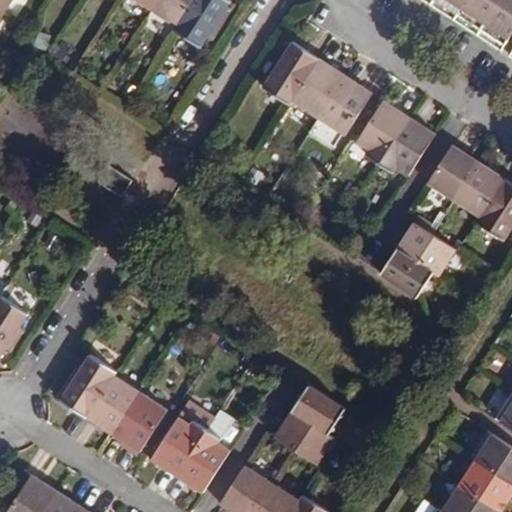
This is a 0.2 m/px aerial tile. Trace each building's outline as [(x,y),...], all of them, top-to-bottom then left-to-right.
[(0,0),(0,20),(10,5),(1,0),(0,0)] [(140,0),(154,8),(158,0),(140,0)] [(158,0),(154,8),(178,24),(194,0),(158,0)] [(232,0),(194,0),(178,24),(175,29),(202,47),(232,0)] [(511,28),(511,0),(423,0),(499,49),(511,28)] [(291,101),(294,97),(320,56),(291,36),(261,82),(291,101)] [(294,97),(321,115),(348,74),(320,56),(294,97)] [(348,74),(321,115),(345,130),(372,89),(348,74)] [(360,138),(384,154),(411,112),(387,97),(360,138)] [(411,112),(384,154),(411,172),(438,130),(411,112)] [(459,196),(484,159),(455,140),(431,178),(459,196)] [(459,196),(488,215),(511,178),(511,176),(484,159),(459,196)] [(133,181),(110,165),(98,183),(120,198),(133,181)] [(511,178),(488,215),(484,221),(511,239),(511,237),(511,178)] [(395,249),(431,273),(437,277),(452,254),(410,226),(395,249)] [(411,302),(431,273),(395,249),(376,279),(411,302)] [(1,292),(0,293),(0,351),(1,353),(32,306),(4,287),(1,292)] [(62,393),(90,412),(118,369),(121,365),(92,346),(62,393)] [(90,412),(118,430),(146,387),(118,369),(90,412)] [(296,404),(333,428),(350,403),(312,379),(296,404)] [(118,430),(142,445),(169,403),(146,387),(118,430)] [(511,432),(511,393),(493,420),(499,424),(511,432)] [(340,433),(333,428),(296,404),(279,430),(323,459),(340,433)] [(181,471),(212,424),(197,415),(194,419),(180,410),(153,453),(181,471)] [(225,433),(212,424),(181,471),(210,490),(237,448),(222,438),(225,433)] [(511,432),(499,424),(489,438),(511,453),(511,432)] [(474,462),(511,487),(511,453),(489,438),(485,436),(470,460),(474,462)] [(224,497),(246,511),(254,511),(278,477),(250,458),(224,497)] [(492,511),(502,511),(511,496),(511,487),(474,462),(456,489),(492,511)] [(45,511),(61,488),(50,481),(47,485),(40,480),(43,476),(29,467),(6,500),(14,505),(9,511),(45,511)] [(50,481),(43,476),(40,480),(47,485),(50,481)] [(301,511),(310,499),(278,477),(254,511),(301,511)] [(75,497),(61,488),(45,511),(91,511),(94,509),(82,502),(79,506),(73,502),(73,500),(75,497)] [(492,511),(456,489),(440,511),(492,511)] [(314,493),(310,499),(301,511),(340,511),(341,511),(314,493)] [(82,502),(75,497),(73,500),(73,502),(79,506),(82,502)]
